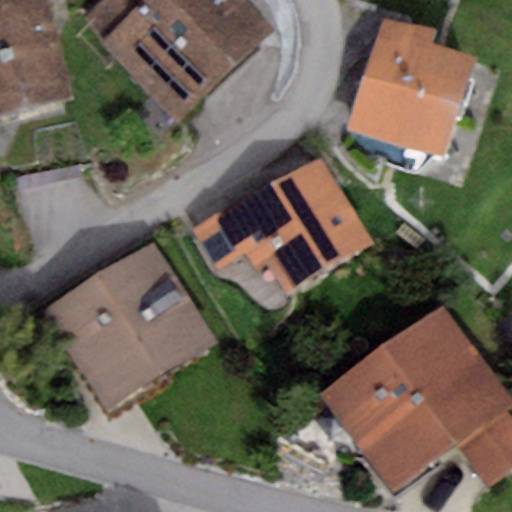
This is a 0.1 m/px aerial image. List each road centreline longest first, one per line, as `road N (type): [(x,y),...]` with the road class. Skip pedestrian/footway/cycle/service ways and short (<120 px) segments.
road 1 (residential): [(0,299),(289,124),(317,75),(315,0)]
road 2 (unclassified): [(0,436),(276,511)]
